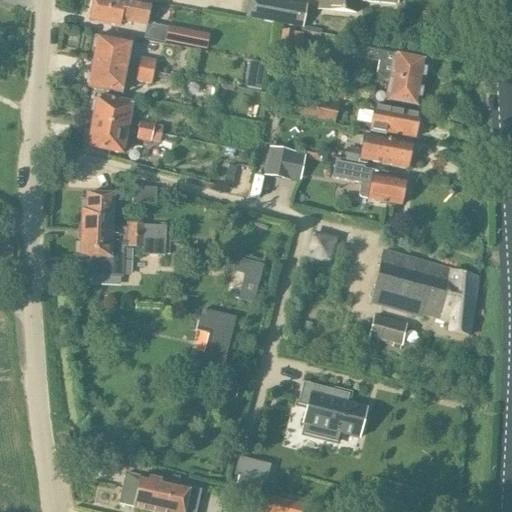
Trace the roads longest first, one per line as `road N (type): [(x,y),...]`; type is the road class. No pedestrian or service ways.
road 1 (unclassified): [(53,511),(32,311),(40,0)]
road 2 (secondary): [(511,328),(499,0)]
